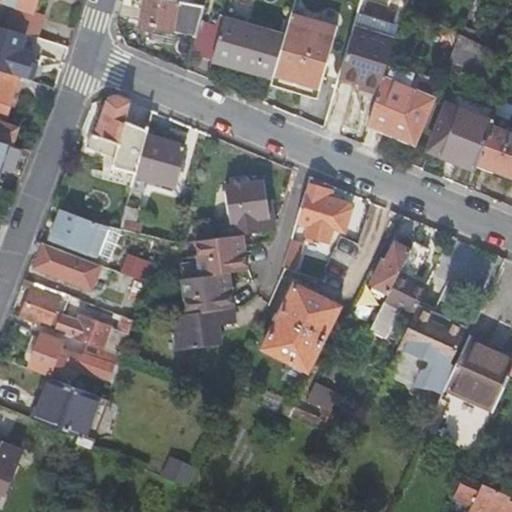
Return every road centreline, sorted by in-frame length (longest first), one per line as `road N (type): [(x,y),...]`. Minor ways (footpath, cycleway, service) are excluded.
road 1 (residential): [(511,231),(83,52)]
road 2 (residential): [(0,298),(83,52)]
